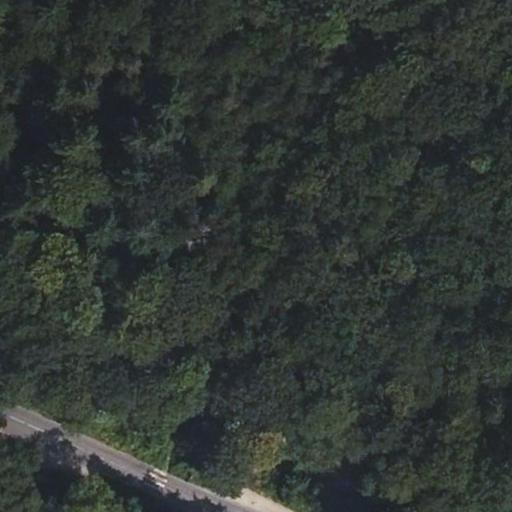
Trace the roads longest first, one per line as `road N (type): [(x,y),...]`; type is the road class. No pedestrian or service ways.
road 1 (track): [(401,0),(215,401)]
road 2 (track): [(0,70),(174,475)]
road 3 (tertiary): [(219,511),(0,411)]
road 4 (track): [(215,401),(161,511)]
